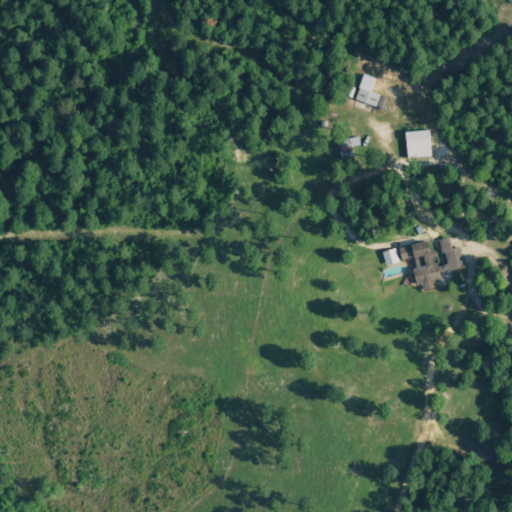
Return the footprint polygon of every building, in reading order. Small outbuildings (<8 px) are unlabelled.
[(388,96),(359,89),(356,101),(386,108),(388,96)] [(407,158),(431,155),(428,129),(404,131),(407,158)] [(459,246),(452,249),(448,237),(438,240),(447,271),(465,266),(459,246)] [(423,290),(435,288),(433,280),(438,279),(429,241),(398,247),(401,260),(409,258),(414,284),(421,283),(423,290)] [(385,265),(398,261),(394,248),(381,251),(385,265)]
